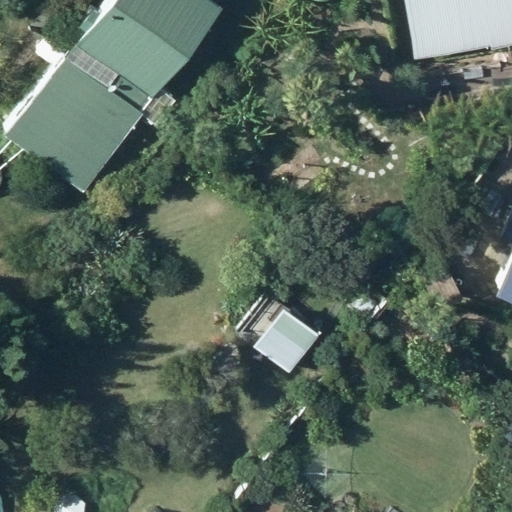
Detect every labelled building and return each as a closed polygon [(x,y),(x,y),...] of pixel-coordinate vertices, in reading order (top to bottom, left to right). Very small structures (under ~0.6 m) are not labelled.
[(155,60),(201,0),(82,0),(1,102),(82,166),(141,93),(156,106),(178,78),(155,60)] [(511,0),(399,0),(410,60),(511,41),(511,0)] [(511,290),(511,217),(501,243),(511,248),(511,253),(499,284),(511,290)] [(327,327),(268,281),(230,329),(289,375),(327,327)] [(415,386),(437,357),(412,339),(390,367),(415,386)]
